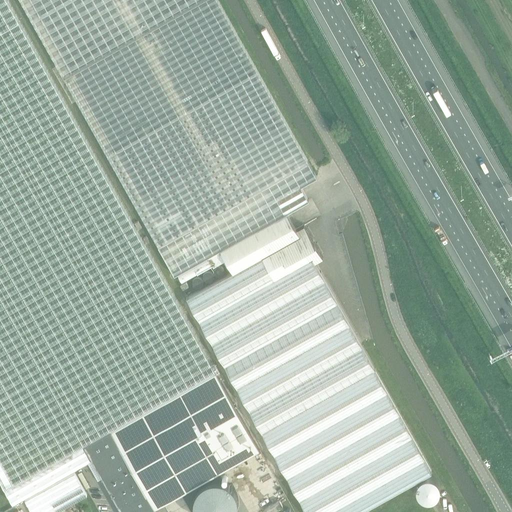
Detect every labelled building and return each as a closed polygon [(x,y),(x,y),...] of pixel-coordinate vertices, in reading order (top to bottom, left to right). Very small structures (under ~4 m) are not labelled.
[(156,511),(155,508),(173,498),(260,449),(206,352),(7,0),(0,0),(0,479),(13,502),(74,467),(91,458),(121,511),(156,511)] [(217,0),(25,0),(180,270),(207,255),(221,247),(227,258),(233,269),(193,292),(320,511),(356,511),(430,470),(315,262),(330,254),(311,221),(290,234),(280,216),(301,204),(294,191),(317,177),(217,0)] [(221,247),(207,255),(213,266),(227,258),(221,247)] [(74,472),(25,500),(31,511),(58,511),(87,496),(74,472)] [(416,487),(416,488),(416,489),(416,490),(417,491),(417,493),(418,494),(418,495),(419,496),(420,497),(421,498),(423,498),(424,499),(425,499),(426,500),(428,500),(429,500),(430,499),(431,499),(433,499),(434,498),(435,498),(436,497),(437,496),(438,495),(439,494),(439,492),(440,491),(440,490),(440,489),(440,487),(440,486),(440,485),(440,484),(439,483),(439,482),(438,481),(437,480),(436,479),(435,478),(434,477),(433,477),(432,476),(431,476),(430,476),(429,475),(427,475),(426,476),(425,476),(424,476),(423,477),(422,477),(421,478),(420,479),(419,479),(418,480),(418,481),(417,483),(417,484),(416,485),(416,486),(416,487)] [(193,504),(194,508),(194,509),(195,511),(235,511),(237,509),(237,505),(238,502),(237,498),(236,494),(234,491),(232,488),(229,485),(225,483),(222,482),(218,481),(214,481),(210,481),(207,483),(203,484),(200,487),(198,490),(196,493),(194,496),(194,500),(193,504)] [(279,500),(264,509),(265,511),(273,511),(283,507),(279,500)]
